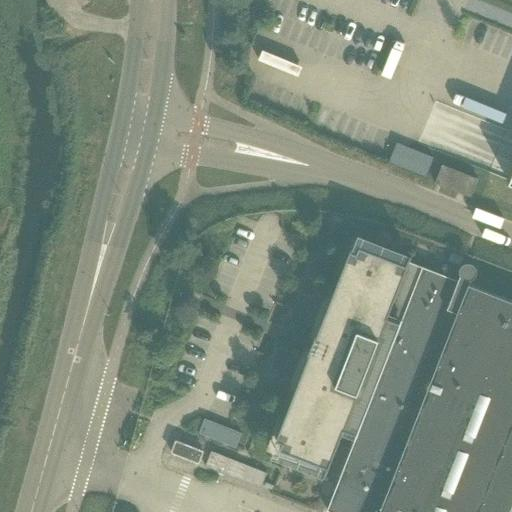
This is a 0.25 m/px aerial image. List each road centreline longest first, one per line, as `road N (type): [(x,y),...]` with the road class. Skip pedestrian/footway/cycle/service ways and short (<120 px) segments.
road 1 (unknown): [(270,238),(212,394),(171,434),(161,472)]
road 2 (tertiary): [(93,279),(30,511)]
road 3 (unclassified): [(511,241),(319,169)]
road 4 (unclassified): [(147,153),(319,169)]
road 5 (unclassified): [(319,169),(245,137),(155,118)]
road 6 (tertiary): [(119,128),(93,279)]
road 7 (tertiary): [(93,279),(130,220),(147,153)]
